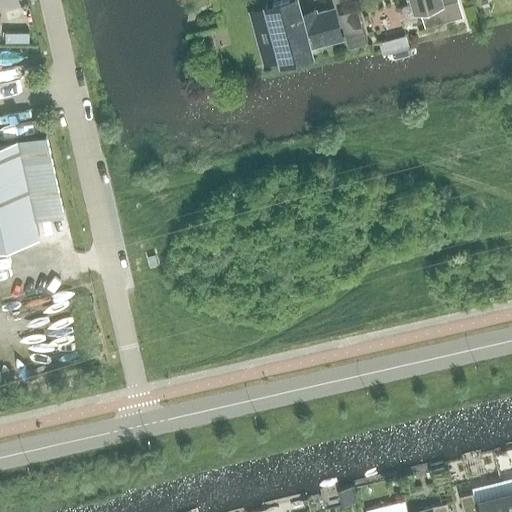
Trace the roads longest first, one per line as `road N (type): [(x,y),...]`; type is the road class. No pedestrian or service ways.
road 1 (unclassified): [(145,425),(48,0)]
road 2 (tertiary): [(145,425),(511,341)]
road 3 (tertiary): [(0,458),(145,425)]
